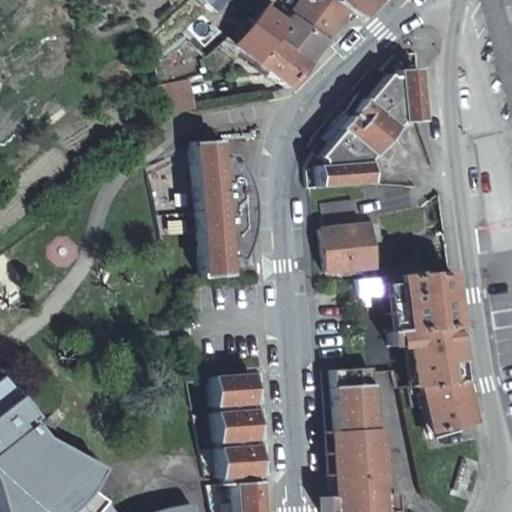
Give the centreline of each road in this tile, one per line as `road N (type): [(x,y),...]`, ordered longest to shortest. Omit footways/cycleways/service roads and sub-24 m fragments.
road 1 (residential): [(299,511),(279,189),(285,133),(383,34),(437,0)]
road 2 (residential): [(511,496),(469,267),(445,0)]
